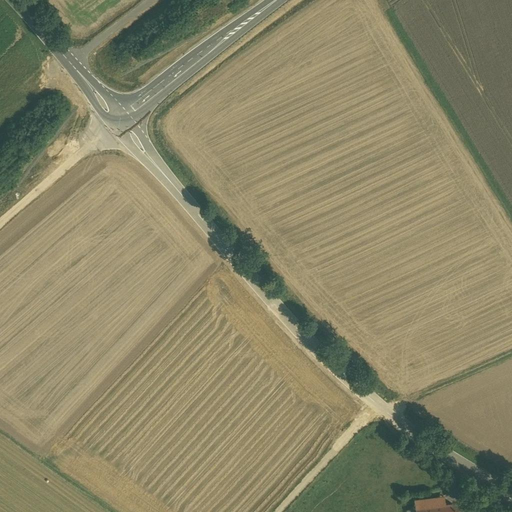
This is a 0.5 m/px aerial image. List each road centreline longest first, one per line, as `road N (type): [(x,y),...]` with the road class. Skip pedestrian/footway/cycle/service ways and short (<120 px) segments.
road 1 (tertiary): [(116,117),(319,354),(398,424),(511,493)]
road 2 (track): [(382,0),(511,208)]
road 3 (secondary): [(276,0),(116,117)]
road 4 (track): [(121,123),(0,225)]
road 5 (tertiary): [(14,0),(116,117)]
road 6 (track): [(377,405),(280,511)]
road 7 (track): [(386,412),(511,355)]
road 8 (track): [(0,432),(105,511)]
